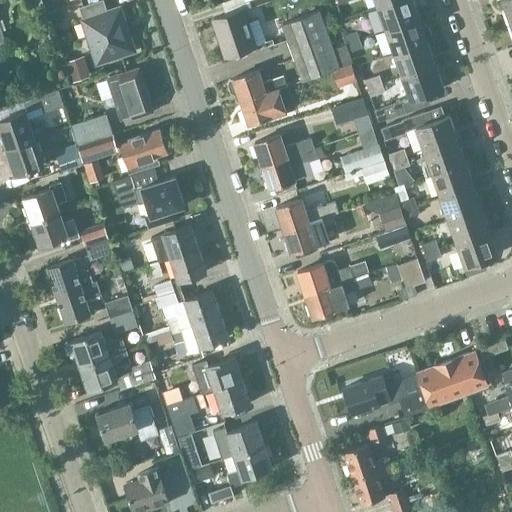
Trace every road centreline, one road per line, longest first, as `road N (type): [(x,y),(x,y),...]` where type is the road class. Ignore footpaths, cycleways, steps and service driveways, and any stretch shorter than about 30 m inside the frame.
road 1 (residential): [(283,361),(163,0)]
road 2 (residential): [(84,511),(0,270)]
road 3 (residential): [(283,361),(511,283)]
road 4 (residential): [(511,163),(454,0)]
road 5 (residential): [(327,493),(283,361)]
